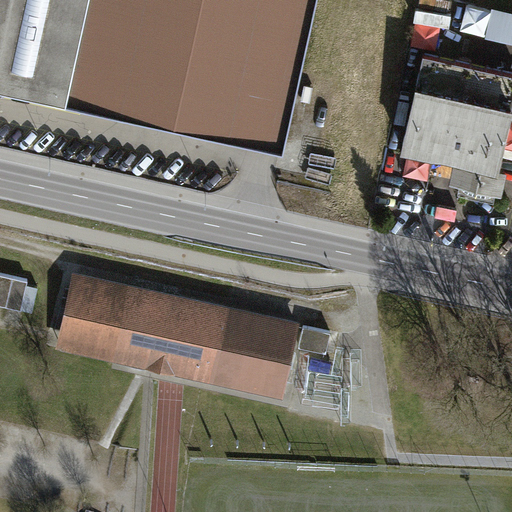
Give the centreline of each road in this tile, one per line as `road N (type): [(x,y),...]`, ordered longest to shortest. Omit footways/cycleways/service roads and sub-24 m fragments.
road 1 (primary): [(511,294),(0,179)]
road 2 (unknown): [(132,138),(158,0)]
